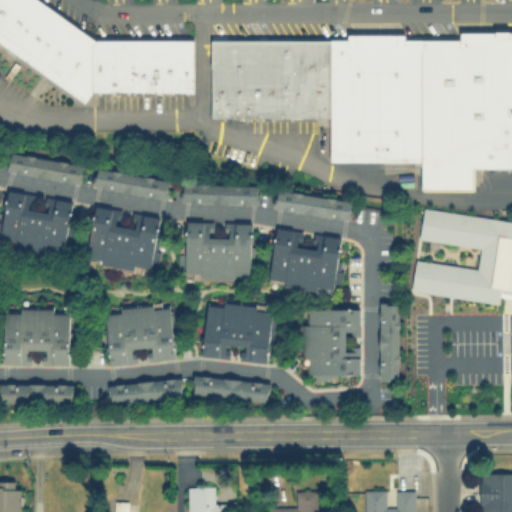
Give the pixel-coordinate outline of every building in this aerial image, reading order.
[(90,91),(82,102),(0,44),(0,0),(35,0),(90,39),(90,91)] [(423,187),(472,187),(472,167),(511,167),(511,31),(462,31),(462,41),(422,41),(422,164),(423,187)] [(422,41),(402,41),(402,34),(345,34),(345,41),(328,42),(329,122),(329,164),(422,164),(422,41)] [(190,39),(190,92),(90,91),(90,39),(190,39)] [(328,42),(210,42),(210,122),(329,122),(328,42)] [(11,152),(7,170),(80,184),(83,165),(11,152)] [(96,167),(93,185),(165,199),(169,181),(96,167)] [(183,183),(182,201),(256,204),(257,186),(183,183)] [(0,246),(63,255),(71,200),(50,197),(48,211),(29,208),(31,193),(6,189),(0,231),(0,246)] [(276,190),(273,208),(347,219),(349,200),(276,190)] [(86,261),(154,269),(161,216),(135,213),(134,226),(114,224),(116,208),(92,205),(86,261)] [(511,220),(423,207),(418,238),(480,248),(477,268),(415,258),(410,290),(498,303),(500,289),(511,290),(511,220)] [(252,222),(224,221),(224,236),(210,235),(210,221),(185,220),(183,277),(251,278),(252,222)] [(267,282),(336,291),(342,236),(315,233),(313,245),(301,243),(302,230),(274,227),(267,282)] [(201,355),(228,357),(229,346),(240,347),(238,359),(270,362),(275,308),(206,301),(201,355)] [(397,301),(379,301),(379,379),(397,379),(397,301)] [(174,358),(171,304),(105,307),(107,364),(137,362),(136,349),(147,348),(147,360),(174,358)] [(69,307),(3,306),(2,363),(31,363),(31,351),(40,351),(40,363),(68,364),(69,307)] [(359,307),(304,307),(304,377),(327,377),(327,374),(359,374),(359,346),(345,346),(345,335),(359,335),(359,307)] [(194,374),(191,393),(267,402),(269,384),(194,374)] [(179,377),(108,385),(110,404),(182,396),(179,377)] [(0,383),(0,401),(73,403),(74,384),(0,383)] [(511,471),(477,471),(477,511),(511,511),(511,471)] [(0,511),(21,511),(21,479),(0,479),(0,511)] [(214,485),(186,485),(186,511),(220,511),(220,502),(214,502),(214,485)] [(363,511),(414,511),(414,488),(394,489),(394,504),(385,504),(385,488),(363,489),(363,511)] [(269,506),(269,511),(316,511),(316,489),(295,489),(295,506),(269,506)] [(126,511),(127,501),(113,501),(112,511),(126,511)]
